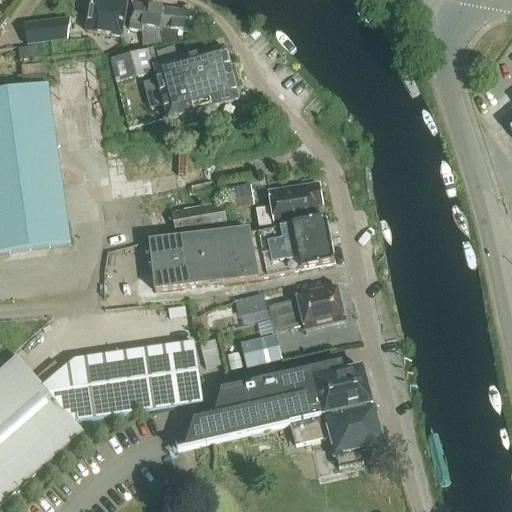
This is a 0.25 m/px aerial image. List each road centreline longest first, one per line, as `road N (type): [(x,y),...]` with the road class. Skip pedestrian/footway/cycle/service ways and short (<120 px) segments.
road 1 (unclassified): [(415,511),(340,183),(318,137),(266,96),(223,25),(172,0)]
road 2 (unclassified): [(511,334),(446,75),(455,0)]
